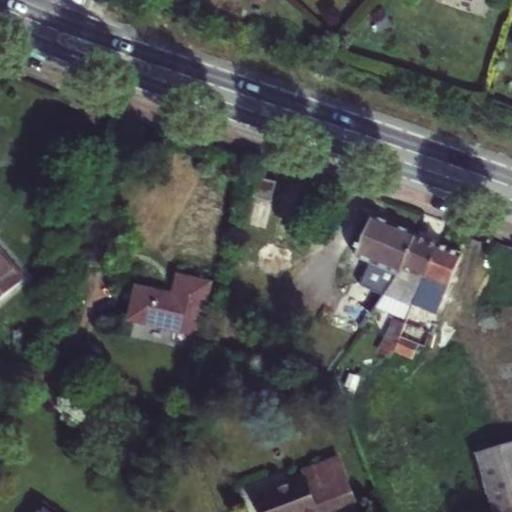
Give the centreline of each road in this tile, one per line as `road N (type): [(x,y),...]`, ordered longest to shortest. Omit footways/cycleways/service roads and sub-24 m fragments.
road 1 (primary): [(0,29),(511,206)]
road 2 (primary): [(511,177),(5,0)]
